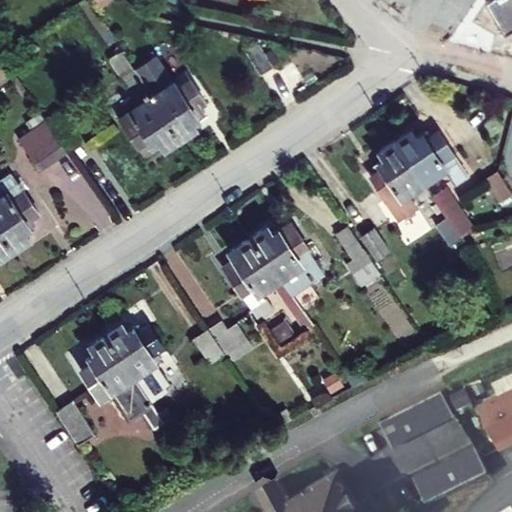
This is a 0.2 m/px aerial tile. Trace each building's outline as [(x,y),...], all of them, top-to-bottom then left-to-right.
[(511,0),(491,0),(488,2),(505,32),(511,28),(511,0)] [(171,87),(200,126),(216,115),(210,107),(223,98),(219,92),(224,88),(208,65),(196,74),(192,68),(191,68),(172,43),(151,58),(159,70),(171,87)] [(259,45),(247,53),(262,73),(274,65),(259,45)] [(148,54),(142,58),(153,74),(159,70),(151,58),(148,54)] [(149,77),(160,95),(171,87),(159,70),(153,74),(149,77)] [(160,95),(139,109),(159,139),(173,129),(176,135),(186,128),(190,133),(200,126),(171,87),(160,95)] [(72,117),(93,148),(105,139),(84,109),(72,117)] [(72,117),(45,135),(66,166),(93,148),(72,117)] [(421,122),(410,130),(440,174),(462,159),(472,172),(484,164),(451,117),(437,128),(432,121),(424,126),(421,122)] [(388,163),(416,204),(427,197),(421,188),(440,174),(410,130),(400,136),(403,141),(396,147),(401,154),(388,163)] [(511,158),(502,166),(511,180),(511,158)] [(62,206),(31,160),(14,172),(26,188),(9,200),(36,240),(47,232),(44,227),(54,220),(50,213),(62,206)] [(475,225),(490,214),(464,175),(448,186),(459,202),(471,219),(475,225)] [(447,211),(462,233),(475,225),(471,219),(459,202),(448,186),(433,196),(445,212),(447,211)] [(0,248),(9,242),(13,249),(24,240),(28,246),(36,240),(9,200),(0,205),(0,248)] [(324,284),(352,264),(316,213),(302,223),(298,216),(289,223),(285,218),(275,226),(306,271),(313,281),(324,297),(330,293),(324,284)] [(368,256),(375,266),(394,253),(370,218),(357,227),(374,252),(368,256)] [(382,228),(399,253),(410,245),(393,220),(382,228)] [(287,283),(306,271),(275,226),(262,234),(265,239),(246,253),(268,286),(283,277),(287,283)] [(305,286),(317,302),(324,297),(313,281),(305,286)] [(252,310),(239,320),(257,344),(276,331),(267,316),(260,321),(252,310)] [(183,395),(202,382),(199,378),(203,375),(189,355),(194,351),(189,344),(196,339),(177,312),(161,323),(157,317),(149,323),(146,318),(134,326),(183,395)] [(224,330),(241,355),(257,344),(239,320),(224,330)] [(173,403),(187,423),(197,416),(190,406),(183,395),(134,326),(123,334),(126,339),(120,344),(123,350),(110,360),(133,394),(146,385),(164,410),(173,403)] [(511,394),(479,411),(500,454),(511,447),(511,394)] [(380,428),(394,454),(456,421),(442,395),(380,428)] [(84,408),(107,441),(122,429),(100,396),(84,408)] [(57,408),(71,442),(89,434),(75,400),(57,408)] [(198,400),(190,406),(197,416),(198,417),(206,412),(198,400)] [(413,478),(426,503),(490,477),(477,452),(413,478)] [(270,511),(366,511),(337,468),(292,498),(280,479),(261,493),(273,511),(270,511)]
